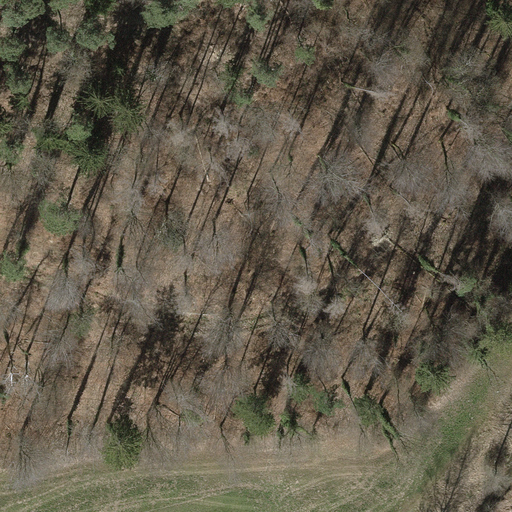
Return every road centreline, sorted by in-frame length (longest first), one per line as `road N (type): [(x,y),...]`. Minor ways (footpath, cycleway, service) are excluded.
road 1 (track): [(0,266),(223,334),(287,317),(358,284)]
road 2 (track): [(511,381),(478,454),(402,511)]
